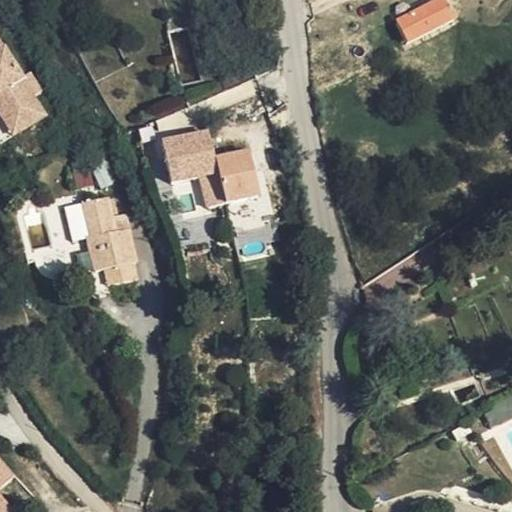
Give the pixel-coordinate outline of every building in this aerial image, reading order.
[(429,0),(394,15),(405,41),(457,20),(449,0),(429,0)] [(405,75),(455,51),(445,30),(395,53),(405,75)] [(255,64),(257,55),(264,51),(261,40),(253,43),(241,37),(236,36),(229,36),(219,40),(213,49),(211,57),(212,64),(214,70),(222,76),(230,80),(236,80),(242,80),(249,76),(255,64)] [(0,153),(1,156),(28,139),(17,120),(24,115),(14,97),(5,102),(0,92),(0,153)] [(205,149),(157,160),(166,200),(196,193),(203,223),(221,219),(211,175),(205,149)] [(245,167),(211,175),(221,219),(255,212),(245,167)] [(100,286),(127,278),(129,277),(120,246),(109,249),(99,214),(54,228),(64,262),(78,257),(87,290),(100,286)] [(131,295),(127,278),(100,286),(104,303),(131,295)]
